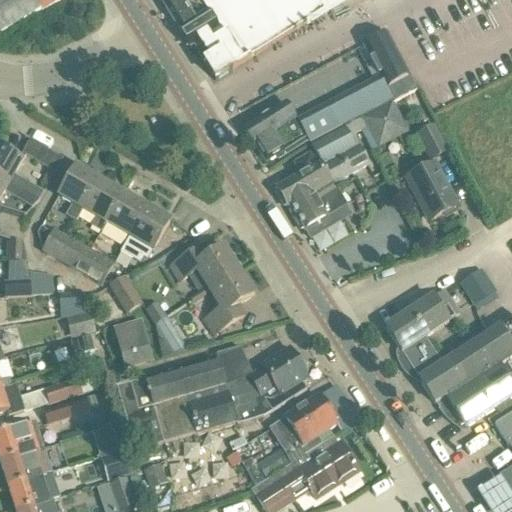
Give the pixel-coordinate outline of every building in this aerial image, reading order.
[(40,12),(61,0),(0,0),(0,35),(40,12)] [(157,0),(189,50),(193,48),(215,82),(232,71),(293,33),(345,0),(157,0)] [(379,81),(366,88),(378,109),(414,89),(386,36),(361,49),(362,50),(368,60),(379,81)] [(394,104),(362,121),(379,153),(411,136),(394,104)] [(284,105),(243,131),(254,148),(295,122),(284,105)] [(295,122),(254,148),(265,165),(306,139),(310,145),(343,128),(332,106),(296,125),(295,122)] [(432,129),(417,137),(430,162),(445,154),(432,129)] [(300,176),(276,190),(288,209),(290,208),(304,232),(346,207),(333,186),(336,184),(368,167),(358,149),(355,150),(345,130),(308,149),(317,166),(315,167),(309,156),(294,165),(300,176)] [(29,141),(21,155),(53,174),(61,161),(29,141)] [(0,150),(0,179),(23,193),(27,186),(13,178),(22,163),(0,150)] [(434,165),(406,180),(428,223),(457,208),(434,165)] [(74,169),(57,199),(72,207),(66,218),(75,223),(81,213),(98,183),(74,169)] [(0,179),(0,200),(4,193),(18,201),(23,193),(0,179)] [(98,183),(81,213),(95,220),(90,228),(100,234),(105,226),(122,196),(98,183)] [(122,196),(105,226),(128,239),(145,209),(122,196)] [(145,209),(128,239),(141,247),(136,255),(147,261),(169,223),(145,209)] [(0,211),(0,212),(0,224),(20,231),(24,217),(0,211)] [(0,224),(0,238),(11,242),(8,254),(25,259),(20,231),(0,224)] [(54,234),(42,254),(58,263),(69,242),(54,234)] [(69,242),(58,263),(71,271),(83,250),(69,242)] [(202,249),(169,270),(179,284),(196,273),(208,292),(238,274),(223,250),(208,259),(202,249)] [(83,250),(71,271),(86,279),(98,258),(83,250)] [(98,258),(86,279),(101,287),(112,267),(98,258)] [(481,272),(458,287),(473,310),(496,294),(481,272)] [(220,311),(203,322),(213,337),(245,317),(238,307),(253,297),(238,274),(208,292),(220,311)] [(124,280),(107,289),(126,319),(142,308),(124,280)] [(29,284),(5,285),(6,299),(30,298),(29,284)] [(432,300),(385,330),(399,352),(401,355),(425,340),(448,325),(448,324),(459,317),(444,293),(433,301),(432,300)] [(85,295),(58,296),(59,312),(86,311),(85,295)] [(155,327),(167,319),(158,305),(146,312),(155,327)] [(111,310),(91,322),(98,334),(118,322),(111,310)] [(64,326),(62,326),(66,338),(93,331),(89,318),(70,323),(70,320),(63,323),(64,326)] [(188,352),(167,319),(155,327),(162,360),(188,352)] [(141,323),(112,331),(124,373),(152,365),(141,323)] [(401,355),(399,352),(401,360),(404,367),(407,371),(409,374),(416,380),(419,382),(436,409),(437,408),(438,410),(437,411),(503,368),(504,369),(511,364),(511,346),(501,329),(443,367),(425,340),(401,355)] [(89,337),(76,340),(80,356),(93,353),(89,337)] [(219,365),(146,386),(163,445),(236,424),(236,428),(263,420),(271,415),(271,414),(306,392),(301,383),(306,380),(289,353),(252,376),(227,392),(219,365)] [(0,389),(1,392),(11,389),(3,364),(0,364),(0,389)] [(503,368),(437,411),(441,417),(448,423),(455,429),(459,432),(464,434),(466,433),(476,427),(480,433),(501,420),(496,413),(511,403),(511,384),(503,370),(504,369),(503,368)] [(0,389),(0,416),(8,414),(10,420),(25,415),(25,416),(48,408),(49,410),(82,398),(77,382),(20,401),(16,387),(11,389),(1,392),(0,389)] [(85,400),(90,415),(99,412),(94,397),(85,400)] [(318,399),(269,430),(287,459),(299,452),(303,459),(322,447),(318,440),(336,428),(318,399)] [(85,400),(41,414),(46,429),(90,415),(85,400)] [(511,415),(494,427),(511,455),(511,473),(504,479),(511,491),(511,415)] [(35,424),(0,434),(0,462),(21,456),(23,460),(44,454),(35,424)] [(122,432),(102,439),(108,456),(128,450),(122,432)] [(333,440),(251,493),(263,511),(277,511),(309,492),(316,502),(358,475),(340,446),(338,447),(333,440)] [(125,453),(102,459),(107,478),(130,470),(125,453)] [(21,456),(0,462),(0,465),(7,488),(30,481),(31,486),(42,482),(39,473),(28,477),(23,460),(21,456)] [(275,456),(257,468),(264,480),(283,468),(275,456)] [(256,488),(264,483),(251,461),(242,467),(256,488)] [(139,474),(134,476),(140,490),(136,496),(141,511),(143,511),(166,504),(161,489),(167,486),(159,466),(139,474)] [(358,479),(364,488),(381,477),(375,468),(358,479)] [(30,481),(7,488),(14,511),(19,511),(38,506),(39,511),(50,508),(47,499),(36,502),(34,496),(45,493),(42,482),(31,486),(30,481)] [(109,487),(116,511),(124,511),(135,509),(127,481),(109,487)] [(484,511),(511,511),(511,502),(502,487),(478,503),(484,511)] [(234,489),(209,494),(212,504),(236,499),(234,489)] [(154,511),(191,511),(204,508),(201,498),(154,511)]
